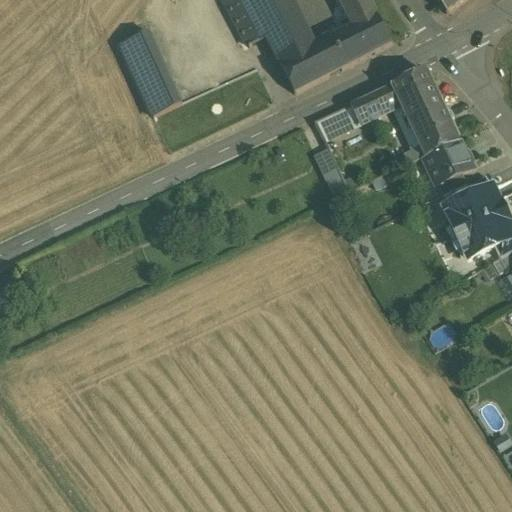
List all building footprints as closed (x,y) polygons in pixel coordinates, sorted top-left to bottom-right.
[(266,42),(245,0),(224,0),(223,1),(249,50),(266,42)] [(313,49),(288,0),(245,0),(266,42),(294,97),(346,71),(330,41),(313,49)] [(391,48),(366,0),(344,0),(354,19),(341,26),(345,33),(330,41),(346,71),(391,48)] [(433,0),(446,17),(469,0),(433,0)] [(182,107),(148,35),(120,48),(153,120),(182,107)] [(426,74),(391,90),(399,106),(419,150),(404,157),(409,168),(423,162),(459,145),(426,74)] [(391,90),(351,109),(358,126),(399,106),(391,90)] [(351,109),(314,126),(322,142),(358,126),(351,109)] [(459,145),(423,162),(436,190),(438,189),(462,178),(472,173),(459,145)] [(348,198),(328,154),(319,159),(317,163),(335,204),(348,198)] [(462,178),(438,189),(443,200),(467,188),(462,178)] [(491,190),(444,212),(447,218),(445,223),(461,256),(466,258),(469,263),(495,251),(511,242),(511,233),(510,229),(511,228),(511,224),(500,200),(497,202),(491,190)] [(511,242),(495,251),(501,263),(511,256),(511,242)] [(511,256),(501,263),(492,268),(498,278),(511,270),(511,256)]
